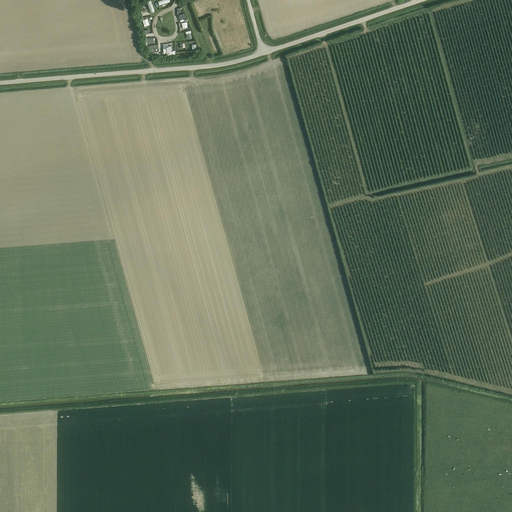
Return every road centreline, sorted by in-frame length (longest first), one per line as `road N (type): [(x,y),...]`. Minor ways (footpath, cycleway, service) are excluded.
road 1 (unclassified): [(0,83),(222,64),(263,51)]
road 2 (unclassified): [(263,51),(422,0)]
road 3 (unclassified): [(369,374),(409,372),(511,395)]
